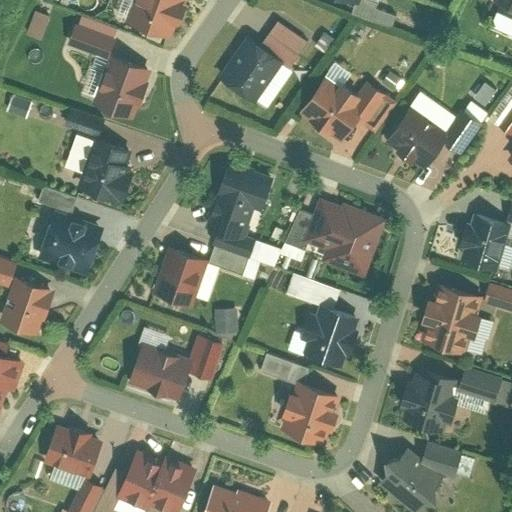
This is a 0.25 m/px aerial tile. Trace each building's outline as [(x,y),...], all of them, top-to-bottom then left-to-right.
[(138,0),(132,22),(177,35),(187,0),(138,0)] [(26,30),(41,36),(50,13),(35,7),(26,30)] [(511,15),(493,8),(487,22),(508,30),(511,20),(511,15)] [(78,44),(119,57),(125,36),(84,23),(78,44)] [(219,70),(259,96),(286,55),(247,29),(219,70)] [(104,104),(140,115),(155,68),(119,57),(104,104)] [(302,108),(347,139),(361,119),(371,126),(392,95),(362,75),(353,87),(328,70),(302,108)] [(511,77),(486,116),(499,125),(511,104),(511,77)] [(470,95),(484,104),(495,87),(482,78),(470,95)] [(10,91),(7,109),(28,113),(31,96),(10,91)] [(466,112),(444,141),(457,151),(487,111),(469,97),(460,108),(466,112)] [(387,134),(429,163),(452,129),(410,101),(387,134)] [(84,186),(124,198),(137,153),(98,141),(84,186)] [(209,222),(244,234),(254,204),(263,207),(272,180),(227,165),(209,222)] [(326,250),(370,265),(388,211),(343,197),(326,250)] [(460,246),(501,260),(511,227),(511,210),(476,198),(460,246)] [(42,251),(91,266),(103,227),(54,212),(42,251)] [(255,241),(219,229),(209,257),(244,270),(255,241)] [(155,292),(194,305),(209,258),(171,246),(155,292)] [(0,281),(16,286),(21,271),(0,265),(0,281)] [(7,317),(42,327),(55,282),(21,271),(16,286),(7,317)] [(426,330),(473,346),(490,293),(444,278),(426,330)] [(303,342),(347,356),(362,311),(318,296),(303,342)] [(214,306),(215,332),(238,331),(236,305),(214,306)] [(191,360),(188,367),(206,373),(217,341),(199,335),(191,360)] [(134,379),(179,394),(188,367),(191,360),(145,345),(134,379)] [(0,405),(5,407),(22,353),(0,346),(0,405)] [(418,373),(405,413),(446,427),(459,386),(418,373)] [(283,424),(325,438),(340,393),(298,379),(283,424)] [(41,461),(93,477),(106,433),(55,417),(41,461)] [(422,454),(432,461),(457,468),(463,448),(427,438),(422,454)] [(176,511),(181,511),(197,463),(140,445),(124,495),(176,511)] [(405,497),(416,507),(425,496),(435,495),(434,486),(443,475),(432,466),(432,461),(422,454),(418,455),(407,445),(398,456),(389,456),(390,466),(381,477),(392,486),(393,498),(405,497)] [(210,511),(268,511),(274,496),(221,479),(210,511)]
